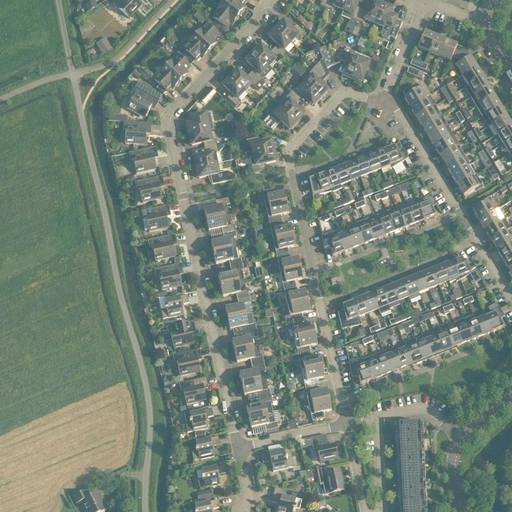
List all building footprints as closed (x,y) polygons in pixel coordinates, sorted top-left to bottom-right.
[(88,11),(97,6),(93,0),(84,6),(88,11)] [(117,0),(114,4),(118,8),(128,18),(141,4),(136,0),(117,0)] [(242,11),(240,9),(246,1),(245,0),(224,0),(222,4),(238,16),(242,11)] [(328,0),(325,8),(332,11),(333,6),(343,10),(347,0),(328,0)] [(347,0),(343,10),(352,14),(350,18),(357,21),(361,9),(356,7),(358,0),(347,0)] [(374,23),(382,3),(374,0),(373,0),(373,1),(372,1),(367,12),(361,9),(357,21),(363,24),(364,19),(374,23)] [(382,3),(374,23),(383,27),(380,34),(382,37),(387,40),(396,18),(389,15),(391,9),(390,8),(390,7),(382,3)] [(209,21),(217,28),(221,24),(226,28),(232,19),(234,21),(238,16),(222,4),(212,18),(209,21)] [(194,17),(202,24),(205,20),(197,13),(194,17)] [(350,20),(346,28),(353,30),(354,26),(357,21),(350,18),(350,20)] [(217,28),(209,21),(206,24),(194,37),(209,50),(213,46),(212,44),(219,36),(214,32),(217,28)] [(301,38),(305,33),(296,25),(292,29),(283,21),(282,22),(281,21),(275,28),(290,43),(297,35),(301,38)] [(316,29),(311,25),(307,29),(312,33),(316,29)] [(268,34),(270,35),(268,37),(277,45),(273,49),(282,58),(287,53),(283,50),(290,43),(275,28),(268,34)] [(415,47),(428,52),(435,36),(434,36),(435,34),(428,31),(427,33),(424,32),(423,34),(421,33),(415,47)] [(439,57),(446,41),(435,36),(428,52),(439,57)] [(196,61),(203,53),(205,55),(209,50),(194,37),(183,49),(196,61)] [(95,45),(102,56),(112,50),(105,39),(95,45)] [(465,49),(457,45),(446,41),(439,57),(450,61),(452,57),(457,59),(465,49)] [(259,47),(258,45),(252,52),(267,67),(274,60),(277,63),(282,58),(273,49),(269,53),(260,45),(259,47)] [(326,46),(318,49),(326,68),(335,65),(326,46)] [(345,48),(340,60),(346,62),(341,73),(343,74),(342,75),(350,79),(359,59),(361,55),(351,51),(345,48)] [(470,57),(465,49),(457,59),(459,64),(452,68),(459,78),(462,76),(477,67),(470,57)] [(182,75),(190,67),(187,65),(190,62),(180,52),(165,67),(180,81),(184,77),(182,75)] [(245,59),(247,60),(245,61),(254,69),(250,73),(259,82),(263,77),(260,74),(267,67),(252,52),(245,59)] [(359,59),(350,79),(359,82),(359,81),(361,81),(366,71),(371,73),(376,61),(370,59),(361,55),(359,59)] [(322,59),(313,68),(308,73),(312,76),(305,84),(320,98),(327,92),(325,91),(327,89),(318,81),(327,72),(322,59)] [(412,59),(410,65),(421,70),(424,64),(412,59)] [(291,69),(302,78),(306,73),(296,64),(291,69)] [(154,80),(166,92),(174,84),(175,86),(180,81),(165,67),(154,80)] [(406,73),(412,75),(418,78),(420,72),(408,67),(406,73)] [(462,76),(467,86),(482,77),(477,67),(462,76)] [(132,74),(137,79),(141,75),(136,70),(132,74)] [(143,75),(149,81),(153,76),(147,70),(143,75)] [(236,71),(235,70),(228,76),(244,91),(251,84),(258,90),(263,86),(259,82),(250,73),(246,78),(237,70),(236,71)] [(236,107),(240,102),(237,99),(244,91),(228,76),(222,83),(223,84),(222,85),(231,93),(227,98),(236,107)] [(482,77),(467,86),(464,88),(470,98),(488,87),(482,77)] [(154,107),(158,101),(161,95),(137,83),(134,89),(131,95),(133,96),(126,109),(137,114),(137,113),(145,117),(151,106),(154,107)] [(290,93),(299,101),(303,97),(312,105),(313,104),(314,105),(320,98),(305,84),(301,88),(296,83),(293,87),(294,88),(290,93)] [(210,87),(204,93),(210,99),(216,93),(210,87)] [(488,87),(470,98),(476,108),(494,96),(488,87)] [(410,108),(425,99),(430,95),(427,90),(422,94),(419,88),(414,91),(412,88),(406,92),(408,95),(404,98),(410,108)] [(299,101),(290,93),(285,97),(286,98),(283,101),(286,104),(282,108),(297,123),(304,116),(302,115),(303,114),(295,106),(299,101)] [(476,108),(482,117),(485,115),(500,106),(494,96),(476,108)] [(431,108),(425,99),(410,108),(416,118),(431,108)] [(233,109),(236,106),(229,100),(226,103),(233,109)] [(272,130),(276,126),(280,121),(289,129),(290,128),(291,129),(297,123),(282,108),(278,105),(259,125),(272,130)] [(485,115),(491,125),(506,116),(500,106),(485,115)] [(416,118),(422,127),(437,118),(431,108),(416,118)] [(198,122),(187,124),(187,126),(186,127),(187,135),(209,131),(213,130),(209,113),(197,116),(198,122)] [(244,113),(241,117),(246,122),(249,118),(244,113)] [(422,127),(427,137),(447,125),(441,116),(437,118),(422,127)] [(491,125),(497,135),(511,125),(506,116),(491,125)] [(123,129),(125,129),(125,144),(136,144),(136,143),(145,143),(146,130),(149,131),(150,123),(123,122),(124,123),(123,129)] [(427,137),(433,147),(453,135),(447,125),(427,137)] [(511,125),(497,135),(503,145),(511,139),(511,125)] [(189,144),(191,144),(191,145),(203,143),(204,149),(217,146),(215,140),(211,141),(209,131),(187,135),(189,144)] [(454,147),(458,145),(453,135),(433,147),(439,157),(454,147)] [(251,145),(253,155),(275,151),(273,142),(271,142),(271,141),(259,143),(258,137),(245,140),(247,146),(251,145)] [(511,139),(503,145),(509,154),(511,152),(511,139)] [(390,165),(391,169),(404,160),(408,158),(399,143),(394,146),(393,146),(384,149),(390,165)] [(458,145),(454,147),(439,157),(445,166),(464,155),(458,145)] [(194,159),(193,159),(195,168),(216,163),(214,154),(218,153),(217,146),(204,149),(205,155),(194,157),(194,159)] [(133,159),(136,174),(147,171),(147,170),(155,168),(153,155),(156,154),(155,147),(128,153),(128,154),(129,154),(131,160),(133,159)] [(380,169),(390,165),(384,149),(374,153),(380,169)] [(252,173),(265,170),(264,164),(275,162),(275,160),(276,160),(275,151),(253,155),(249,156),(252,173)] [(370,173),(380,169),(374,153),(364,157),(370,173)] [(445,166),(451,176),(469,165),(464,155),(445,166)] [(360,177),(370,173),(364,157),(354,161),(360,177)] [(344,166),(350,181),(360,177),(354,161),(344,166)] [(212,185),(236,180),(235,176),(230,173),(228,173),(227,171),(218,173),(216,163),(195,168),(196,177),(198,177),(199,178),(210,176),(212,185)] [(451,176),(457,186),(475,175),(469,165),(451,176)] [(350,181),(344,166),(334,170),(340,185),(350,181)] [(330,189),(340,185),(334,170),(324,174),(330,189)] [(332,192),(330,189),(324,174),(314,177),(316,183),(310,185),(312,196),(332,192)] [(482,185),(476,175),(475,175),(457,186),(463,196),(482,185)] [(139,188),(142,203),(153,200),(153,199),(162,197),(159,184),(163,184),(161,177),(135,182),(135,183),(137,189),(139,188)] [(265,207),(286,203),(283,192),(276,194),(274,188),(262,191),(265,207)] [(349,192),(344,194),(345,199),(347,204),(353,202),(354,201),(350,192),(349,192)] [(431,208),(436,205),(430,194),(416,203),(417,205),(418,204),(424,220),(436,215),(431,208)] [(497,210),(489,197),(476,205),(477,208),(472,211),(478,221),(493,212),(497,210)] [(216,207),(203,210),(206,220),(228,216),(226,205),(229,205),(228,198),(215,201),(216,207)] [(265,207),(269,224),(281,221),(280,215),(288,214),(286,203),(265,207)] [(418,204),(417,205),(408,208),(414,224),(424,220),(418,204)] [(145,218),(148,232),(160,230),(159,228),(168,226),(165,214),(169,213),(167,206),(141,211),(141,212),(142,212),(143,218),(145,218)] [(404,228),(414,224),(408,208),(397,212),(404,228)] [(394,232),(387,216),(386,212),(375,216),(383,236),(394,232)] [(394,232),(404,228),(397,212),(387,216),(394,232)] [(478,221),(484,231),(499,221),(493,212),(478,221)] [(234,225),(231,226),(228,216),(206,220),(208,231),(221,228),(222,234),(235,231),(234,225)] [(365,220),(367,224),(373,240),(383,236),(375,216),(365,220)] [(490,240),(505,231),(509,229),(504,219),(499,221),(484,231),(490,240)] [(357,228),(363,244),(373,240),(367,224),(365,220),(355,224),(357,228)] [(281,221),(269,224),(273,240),(293,236),(291,225),(283,227),(281,221)] [(357,228),(347,232),(353,248),(363,244),(357,228)] [(235,231),(222,234),(224,240),(210,243),(213,253),(236,248),(233,238),(236,237),(235,231)] [(321,236),(324,249),(330,248),(331,257),(343,252),(337,236),(338,236),(337,234),(336,234),(335,231),(321,236)] [(496,250),(511,240),(511,234),(508,236),(505,231),(490,240),(496,250)] [(343,252),(353,248),(347,232),(338,236),(337,236),(343,252)] [(155,261),(166,259),(166,257),(174,255),(171,243),(175,242),(174,235),(173,235),(167,236),(147,241),(148,241),(149,247),(152,247),(155,261)] [(273,240),(276,257),(289,254),(287,248),(295,247),(293,236),(273,240)] [(502,260),(511,253),(511,240),(496,250),(502,260)] [(229,267),(242,264),(241,258),(238,259),(236,248),(213,253),(215,264),(228,261),(229,267)] [(511,253),(502,260),(508,270),(511,267),(511,253)] [(276,257),(277,263),(279,262),(282,273),(300,269),(298,258),(290,260),(289,254),(276,257)] [(458,277),(459,281),(476,270),(470,260),(465,263),(461,258),(452,262),(458,277)] [(448,281),(458,277),(452,262),(442,266),(448,281)] [(161,290),(172,288),(172,287),(181,285),(178,272),(181,271),(180,264),(176,265),(153,270),(154,270),(156,276),(158,276),(161,290)] [(242,264),(229,267),(231,272),(217,275),(220,286),(243,281),(241,271),(243,270),(242,264)] [(438,285),(448,281),(442,266),(432,270),(438,285)] [(282,273),(280,273),(283,289),(296,287),(294,281),(302,279),(300,269),(282,273)] [(428,289),(438,285),(432,270),(422,274),(428,289)] [(418,293),(428,289),(422,274),(412,278),(418,293)] [(419,297),(418,293),(412,278),(402,282),(408,297),(409,301),(419,297)] [(235,294),(237,300),(249,297),(248,291),(245,291),(243,281),(220,286),(222,297),(235,294)] [(398,301),(408,297),(402,282),(392,286),(398,301)] [(392,286),(381,290),(388,305),(389,309),(400,305),(398,301),(392,286)] [(287,306),(289,305),(307,301),(305,291),(297,292),(296,287),(283,289),(287,306)] [(378,309),(388,305),(381,290),(371,294),(378,309)] [(368,313),(378,309),(371,294),(361,298),(368,313)] [(180,305),(188,303),(187,295),(179,297),(164,300),(166,308),(164,308),(164,310),(161,311),(163,319),(183,315),(180,305)] [(225,308),(227,319),(250,314),(248,304),(250,303),(250,302),(249,297),(237,300),(238,305),(225,308)] [(358,317),(368,313),(361,298),(351,302),(358,317)] [(290,322),(303,320),(302,314),(309,312),(307,301),(289,305),(291,316),(289,316),(290,322)] [(343,311),(338,313),(341,329),(361,325),(358,317),(351,302),(342,305),(343,311)] [(504,317),(498,306),(496,303),(488,308),(490,311),(484,315),(485,317),(485,316),(491,332),(503,327),(499,320),(504,317)] [(244,333),(256,330),(254,320),(252,320),(250,314),(227,319),(229,330),(242,327),(244,333)] [(471,340),(482,336),(475,320),(473,315),(463,319),(471,340)] [(475,320),(482,336),(491,332),(485,316),(485,317),(475,320)] [(455,328),(461,344),(471,340),(463,319),(453,323),(455,328)] [(303,320),(290,322),(294,339),(314,334),(312,324),(304,325),(303,320)] [(190,329),(194,328),(192,321),(166,327),(168,334),(170,333),(173,348),(185,345),(184,344),(193,342),(190,329)] [(445,332),(451,348),(461,344),(455,328),(445,332)] [(256,330),(244,333),(245,338),(232,341),(234,352),(257,347),(256,340),(258,339),(256,330)] [(435,336),(442,353),(448,351),(448,349),(451,348),(445,332),(435,336)] [(298,355),(310,352),(309,347),(317,345),(314,334),(294,339),(298,355)] [(425,340),(431,356),(435,354),(436,356),(442,353),(435,336),(425,340)] [(431,356),(425,340),(415,344),(422,361),(428,359),(427,358),(431,356)] [(405,348),(411,364),(415,362),(415,364),(422,361),(415,344),(405,348)] [(251,365),(263,363),(261,353),(259,353),(257,347),(234,352),(236,363),(249,360),(251,365)] [(401,368),(395,352),(393,348),(383,352),(391,372),(401,368)] [(405,348),(395,352),(401,368),(411,364),(405,348)] [(200,357),(198,350),(173,355),(174,362),(176,362),(179,376),(191,374),(191,372),(199,370),(196,358),(200,357)] [(310,352),(298,355),(299,360),(301,372),(321,367),(319,356),(311,358),(310,352)] [(381,376),(391,372),(383,352),(373,356),(381,376)] [(371,380),(381,376),(373,356),(363,360),(371,380)] [(348,362),(351,377),(357,376),(359,385),(371,380),(363,360),(362,359),(348,362)] [(263,363),(251,365),(252,371),(239,374),(241,385),(265,379),(263,373),(265,372),(263,363)] [(305,388),(317,385),(316,380),(324,378),(321,367),(301,372),(305,388)] [(202,386),(206,385),(205,378),(179,384),(180,390),(182,390),(186,404),(197,402),(197,401),(205,399),(202,386)] [(265,379),(241,385),(243,395),(257,393),(258,398),(270,396),(270,395),(269,389),(267,390),(265,379)] [(317,385),(305,388),(308,404),(328,400),(326,389),(318,391),(317,385)] [(246,407),(248,418),(272,412),(270,406),(272,405),(270,396),(258,398),(259,404),(246,407)] [(328,400),(308,404),(312,421),(324,418),(323,412),(331,411),(328,400)] [(184,415),(186,424),(188,433),(207,428),(205,418),(213,417),(211,409),(203,410),(189,413),(189,414),(184,415)] [(276,422),(274,423),(272,412),(248,418),(251,428),(264,425),(265,431),(277,428),(276,422)] [(423,511),(419,423),(398,424),(402,511),(423,511)] [(337,458),(334,445),(328,446),(325,435),(310,438),(312,450),(316,449),(319,462),(337,458)] [(195,442),(190,443),(192,452),(194,461),(213,457),(211,447),(219,445),(217,437),(210,439),(209,438),(195,442)] [(270,462),(272,472),(292,467),(290,459),(287,459),(286,458),(285,458),(283,450),(268,453),(268,454),(261,456),(262,463),(270,462)] [(217,475),(225,473),(223,465),(216,467),(201,470),(203,478),(201,478),(201,480),(198,481),(200,490),(220,485),(217,475)] [(329,493),(344,490),(340,471),(331,473),(330,467),(316,470),(319,485),(327,483),(329,493)] [(275,488),(273,494),(271,502),(279,504),(276,511),(297,511),(298,510),(300,501),(285,497),(286,490),(275,488)] [(198,502),(212,499),(210,491),(197,494),(198,502)] [(98,493),(89,497),(86,492),(73,498),(76,504),(80,502),(83,508),(86,506),(88,511),(101,511),(106,510),(98,493)] [(210,511),(210,510),(218,508),(217,500),(209,502),(194,505),(195,511),(210,511)]
